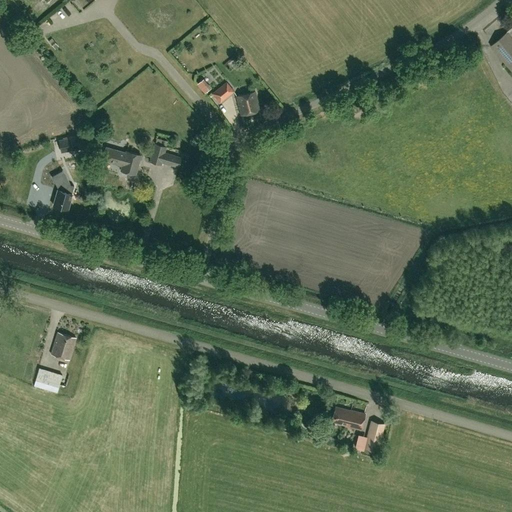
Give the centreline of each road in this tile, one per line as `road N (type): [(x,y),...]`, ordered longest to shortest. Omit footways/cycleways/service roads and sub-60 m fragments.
road 1 (unclassified): [(511,437),(0,288)]
road 2 (unclassified): [(202,280),(240,150),(425,58),(503,0)]
road 3 (tertiary): [(511,367),(202,280)]
road 4 (tertiary): [(202,280),(0,219)]
road 5 (unknown): [(104,11),(240,150)]
